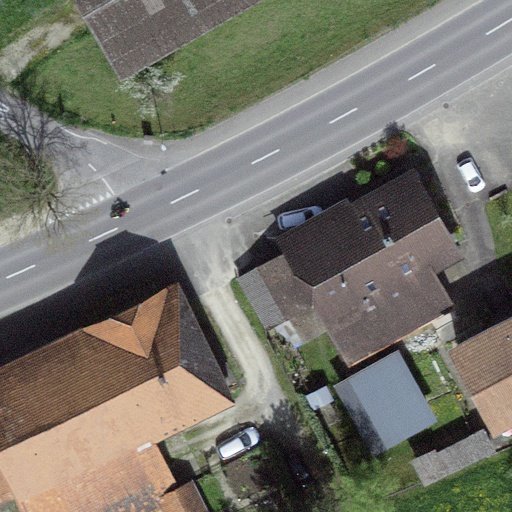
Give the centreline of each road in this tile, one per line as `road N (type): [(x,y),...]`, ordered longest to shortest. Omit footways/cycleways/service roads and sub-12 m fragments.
road 1 (primary): [(511,14),(160,212)]
road 2 (residential): [(0,109),(160,212)]
road 3 (primary): [(160,212),(0,277)]
